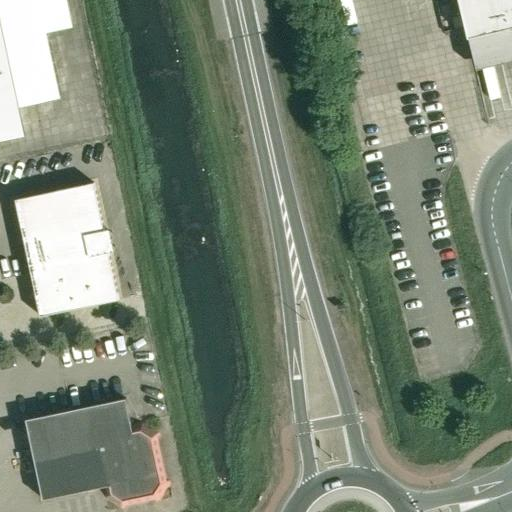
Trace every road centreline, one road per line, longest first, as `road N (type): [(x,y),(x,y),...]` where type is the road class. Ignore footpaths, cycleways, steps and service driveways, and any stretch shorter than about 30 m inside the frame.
road 1 (primary): [(271,145),(310,486)]
road 2 (primary): [(363,474),(271,145)]
road 3 (primary): [(271,145),(236,0)]
road 4 (unclassified): [(511,299),(492,219),(497,187),(511,163)]
